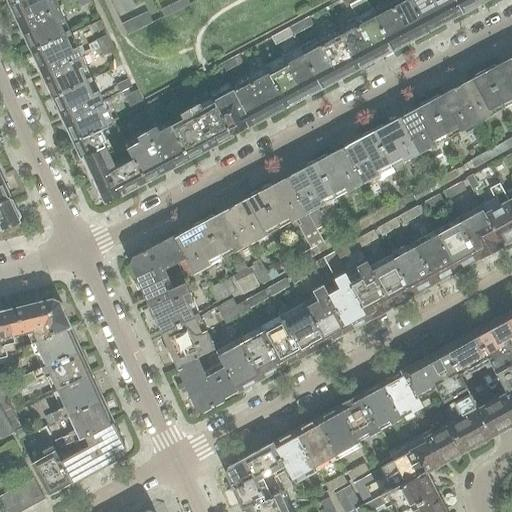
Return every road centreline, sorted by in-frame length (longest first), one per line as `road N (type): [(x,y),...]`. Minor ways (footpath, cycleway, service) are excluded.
road 1 (residential): [(511,26),(78,248)]
road 2 (residential): [(450,315),(179,469)]
road 3 (residential): [(78,248),(179,469)]
road 4 (residential): [(0,78),(78,248)]
road 5 (residential): [(511,438),(450,315)]
